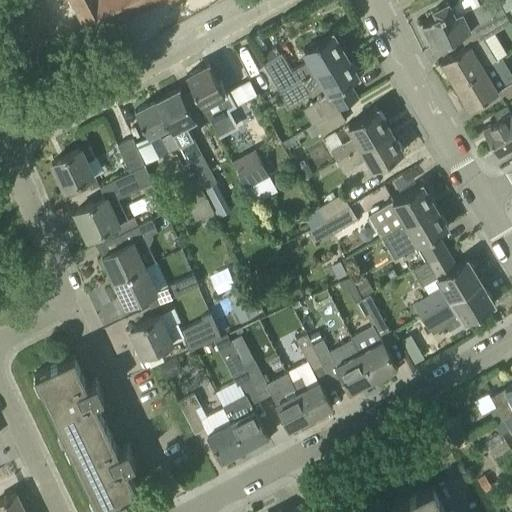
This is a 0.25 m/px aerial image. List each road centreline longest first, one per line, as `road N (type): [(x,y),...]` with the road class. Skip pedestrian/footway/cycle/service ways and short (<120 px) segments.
road 1 (residential): [(2,141),(272,0)]
road 2 (residential): [(0,341),(70,301),(2,141)]
road 3 (residential): [(482,199),(415,98),(365,0)]
road 4 (residential): [(55,511),(0,392)]
road 5 (residential): [(467,511),(405,396)]
road 6 (residential): [(193,511),(302,451)]
road 7 (residential): [(405,396),(511,336)]
